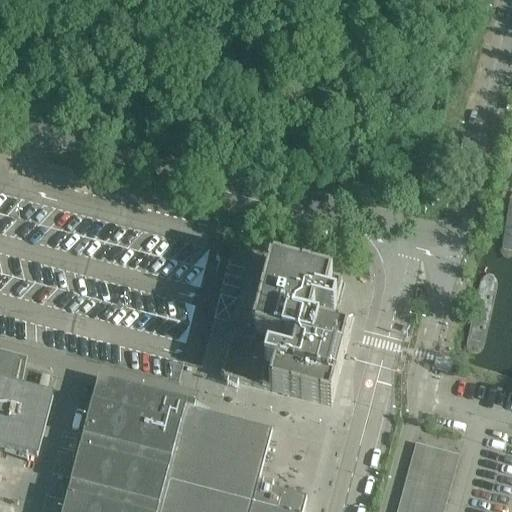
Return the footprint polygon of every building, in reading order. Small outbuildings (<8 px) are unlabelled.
[(350,337),(339,334),(340,330),(342,330),(343,330),(344,330),(345,329),(346,329),(347,328),(347,327),(348,325),(347,324),(347,323),(346,322),(346,321),(345,321),(344,320),(342,320),(341,320),(340,321),(339,321),(338,322),(338,323),(338,325),(333,324),(335,314),(335,313),(337,306),(343,284),(272,265),(253,336),(256,337),(254,343),(232,338),(221,380),(331,408),(350,337)] [(0,455),(37,465),(53,405),(13,395),(21,366),(0,360),(0,455)] [(46,398),(51,380),(43,378),(38,396),(46,398)] [(158,511),(186,410),(188,404),(99,381),(63,511),(158,511)] [(303,511),(307,500),(258,487),(273,432),(186,410),(158,511),(303,511)] [(417,443),(399,511),(445,511),(461,454),(417,443)]
